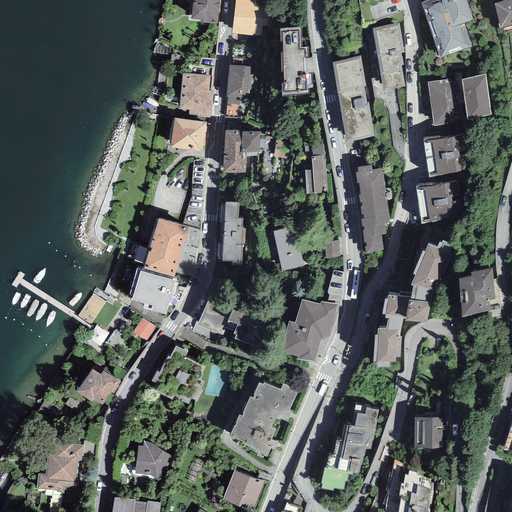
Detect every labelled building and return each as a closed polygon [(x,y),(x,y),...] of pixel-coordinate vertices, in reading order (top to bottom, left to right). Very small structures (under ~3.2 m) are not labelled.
[(219,0),(192,0),(191,15),(202,16),(202,18),(217,19),(219,0)] [(264,0),(260,0),(235,0),(232,28),(260,32),(264,0)] [(421,0),(440,54),(472,43),(464,19),(446,0),(421,0)] [(446,0),(464,19),(473,16),(467,0),(446,0)] [(511,0),(495,0),(494,0),(500,24),(511,20),(511,0)] [(372,25),(383,87),(404,83),(401,63),(403,63),(401,52),(404,51),(399,20),(372,25)] [(281,92),(310,92),(309,86),(312,86),(312,73),(308,57),(308,45),(301,45),(301,24),(279,24),(281,92)] [(374,134),(360,55),(332,58),(345,138),(359,136),(374,134)] [(250,96),(254,65),(229,62),(226,94),(250,96)] [(486,71),(462,74),(467,115),(491,112),(486,71)] [(210,74),(182,72),(179,107),(189,108),(189,112),(210,117),(212,91),(209,89),(210,74)] [(456,74),(427,79),(433,122),(463,118),(456,74)] [(207,117),(175,112),(170,142),(202,147),(207,117)] [(242,128),(225,126),(223,168),(245,171),(246,155),(241,155),(241,148),(242,128)] [(260,129),(242,128),(241,148),(259,150),(260,129)] [(460,129),(423,135),(428,173),(466,167),(460,129)] [(292,141),(276,138),(273,156),(289,158),(292,141)] [(324,143),(304,144),(306,191),(326,190),(324,143)] [(358,168),(355,168),(365,250),(383,248),(381,233),(386,232),(384,221),(390,220),(383,168),(380,165),(372,166),(371,162),(365,162),(357,163),(358,168)] [(459,176),(415,182),(420,220),(464,214),(459,176)] [(240,198),(225,198),(222,258),(232,258),(232,262),(241,263),(243,215),(239,215),(240,198)] [(158,214),(143,263),(174,272),(189,223),(158,214)] [(295,224),(273,228),(282,268),(303,263),(295,224)] [(437,242),(428,238),(412,277),(409,293),(405,314),(427,319),(431,297),(454,241),(440,235),(437,242)] [(339,238),(325,239),(326,254),(339,254),(339,238)] [(133,256),(141,258),(146,243),(138,241),(133,256)] [(140,263),(132,293),(152,299),(151,304),(166,308),(168,302),(173,283),(176,274),(140,263)] [(471,271),(458,272),(461,310),(489,308),(488,298),(495,297),(492,265),(470,267),(471,271)] [(387,289),(387,292),(385,292),(382,307),(385,308),(384,312),(387,313),(386,322),(377,321),(377,328),(374,328),(373,356),(376,356),(376,362),(389,363),(390,358),(395,358),(396,354),(400,354),(401,332),(399,332),(403,314),(405,314),(409,293),(387,289)] [(321,299),(303,294),(296,317),(289,315),(281,346),(299,351),(298,355),(315,361),(321,339),(329,334),(338,302),(326,298),(321,296),(321,299)] [(207,295),(196,322),(222,333),(225,327),(234,331),(232,335),(260,347),(271,321),(242,309),(243,308),(232,303),(231,306),(207,295)] [(158,327),(142,316),(132,331),(149,342),(158,327)] [(186,349),(176,343),(170,355),(168,354),(160,370),(156,368),(151,378),(157,381),(154,387),(173,397),(175,393),(182,397),(181,399),(188,403),(190,399),(196,402),(203,389),(202,388),(206,380),(201,378),(204,372),(202,371),(206,364),(184,353),(186,349)] [(93,362),(77,384),(92,395),(94,393),(103,400),(119,376),(103,365),(101,368),(93,362)] [(234,421),(228,433),(233,436),(235,434),(244,438),(243,440),(260,448),(259,451),(262,452),(263,450),(266,451),(269,444),(273,445),(276,441),(268,437),(273,426),(268,424),(274,412),(287,418),(291,410),(288,409),(298,388),(288,383),(289,382),(283,379),(280,386),(263,378),(262,380),(259,378),(253,390),(254,390),(252,393),(249,392),(241,409),(242,409),(242,411),(239,410),(235,418),(236,419),(235,421),(234,421)] [(342,419),(339,434),(336,434),(332,451),(327,450),(321,484),(342,488),(347,467),(360,470),(364,447),(371,448),(379,405),(352,400),(348,420),(342,419)] [(442,415),(414,414),(414,447),(442,448),(442,415)] [(37,487),(71,490),(71,486),(79,487),(84,443),(75,442),(75,436),(49,433),(45,472),(38,471),(37,487)] [(138,444),(135,472),(150,473),(160,480),(175,456),(152,441),(144,439),(143,444),(138,444)] [(235,469),(224,496),(253,507),(264,480),(235,469)] [(403,475),(396,511),(431,511),(436,479),(403,475)] [(138,511),(140,498),(111,495),(109,511),(138,511)]
